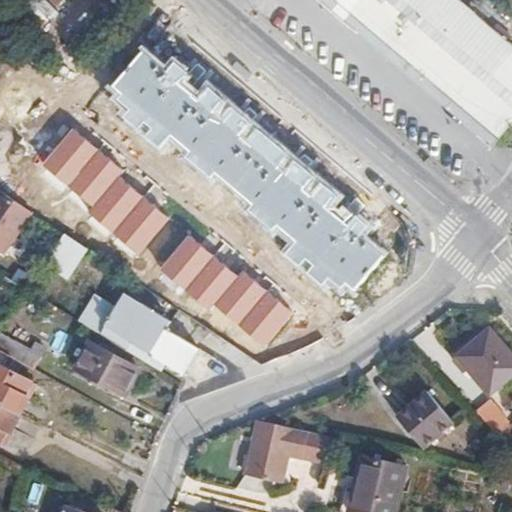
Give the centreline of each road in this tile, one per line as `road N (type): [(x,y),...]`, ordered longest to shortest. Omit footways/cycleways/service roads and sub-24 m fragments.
road 1 (residential): [(153,511),(173,453),(194,421),(339,356),(441,284),(478,237)]
road 2 (residential): [(202,0),(478,237)]
